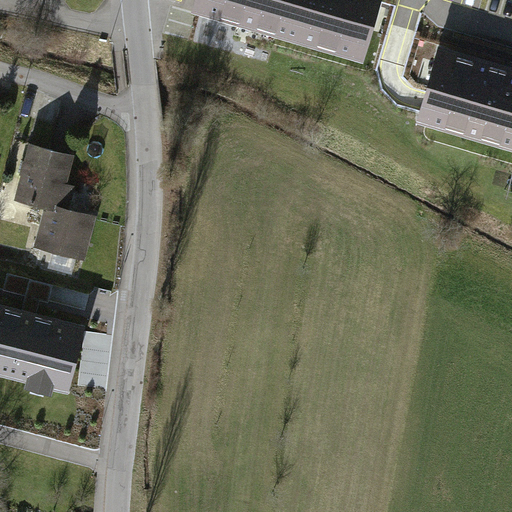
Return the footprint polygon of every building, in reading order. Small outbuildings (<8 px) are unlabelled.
[(385,0),(199,0),(195,13),(367,63),(385,0)] [(414,116),(511,144),(511,63),(436,41),(414,116)] [(74,149),(30,138),(15,194),(47,203),(56,205),(57,200),(71,203),(76,182),(67,179),(74,149)] [(46,206),(44,206),(34,243),(87,257),(99,210),(71,203),(57,200),(56,205),(47,203),(46,206)] [(8,293),(55,301),(58,285),(11,277),(8,293)] [(87,321),(0,298),(0,368),(69,387),(87,321)]
